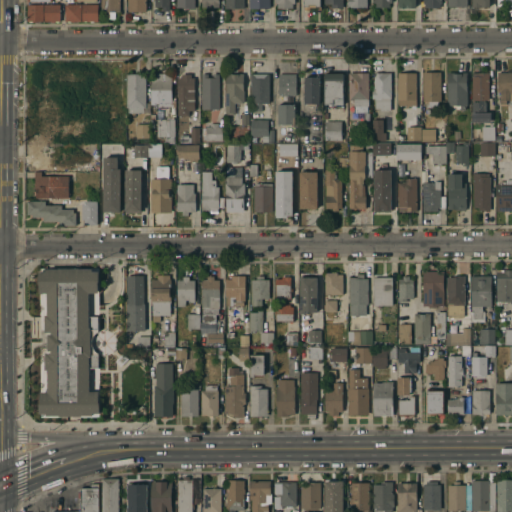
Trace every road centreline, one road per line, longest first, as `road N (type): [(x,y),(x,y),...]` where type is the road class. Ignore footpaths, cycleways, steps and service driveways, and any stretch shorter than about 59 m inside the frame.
road 1 (residential): [(511,244),(0,244)]
road 2 (residential): [(511,40),(1,42)]
road 3 (secondary): [(83,455),(141,448),(511,448)]
road 4 (secondary): [(141,448),(25,438),(0,409)]
road 5 (tertiary): [(1,0),(0,141)]
